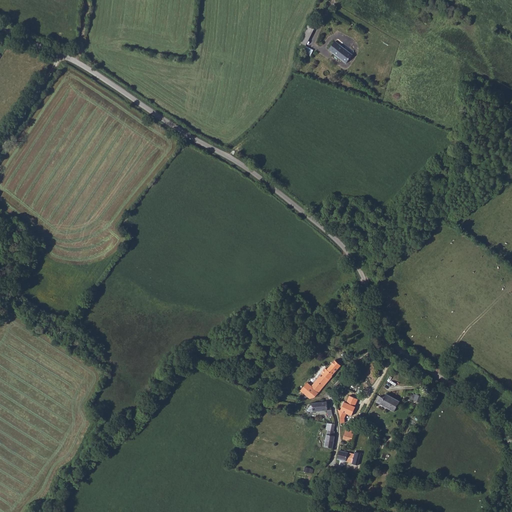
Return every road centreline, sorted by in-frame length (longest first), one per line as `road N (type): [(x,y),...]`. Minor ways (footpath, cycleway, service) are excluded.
road 1 (unclassified): [(511,447),(474,401),(401,350),(353,258),(311,217),(240,163),(0,25)]
road 2 (unknown): [(391,337),(332,387),(336,455)]
